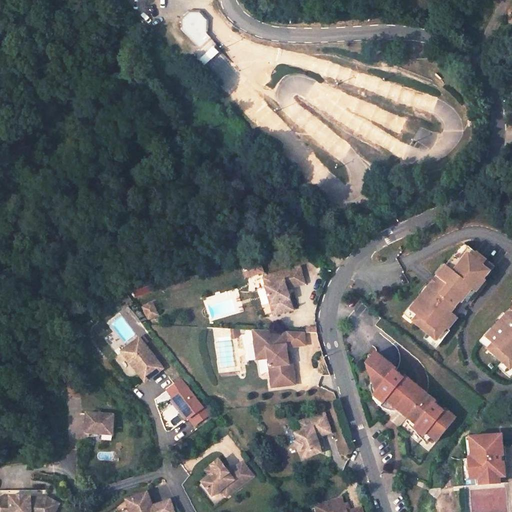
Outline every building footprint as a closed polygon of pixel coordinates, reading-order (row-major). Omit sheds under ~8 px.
[(203,33),(206,21),(201,12),(190,10),(181,15),(179,26),(197,55),(211,46),(203,33)] [(479,203),(471,209),(475,214),(483,208),(479,203)] [(452,315),(462,303),(464,305),(466,303),(470,307),(478,297),(487,286),(485,283),(495,271),(465,247),(446,271),(424,298),(406,319),(436,344),(447,331),(449,332),(456,323),(459,320),(452,315)] [(300,267),(270,274),(273,282),(264,284),(271,313),(290,309),(285,288),(304,283),(300,267)] [(270,274),(262,276),(264,284),(273,282),(270,274)] [(153,301),(140,307),(147,322),(159,316),(153,301)] [(511,312),(506,320),(483,346),(511,373),(511,372),(511,312)] [(300,334),(249,333),(251,351),(262,350),(263,361),(265,391),(288,389),(286,368),(284,368),(282,350),(285,350),(285,351),(301,350),(300,334)] [(139,341),(120,354),(143,385),(162,371),(139,341)] [(252,362),(263,361),(262,350),(251,351),(252,362)] [(387,404),(407,420),(417,428),(414,431),(423,438),(426,435),(436,444),(455,420),(444,412),(442,414),(434,407),(436,404),(426,396),(425,398),(414,389),(415,387),(375,354),(365,366),(369,369),(377,394),(374,398),(384,407),(387,404)] [(201,409),(179,380),(163,391),(186,420),(201,409)] [(107,413),(88,414),(89,440),(108,440),(107,413)] [(290,447),(295,457),(297,455),(301,462),(317,454),(311,441),(324,434),(314,415),(289,427),(293,436),(289,438),(292,446),(290,447)] [(499,462),(499,456),(501,456),(499,436),(468,438),(470,459),(467,459),(469,479),(477,478),(478,484),(498,482),(498,477),(503,476),(502,462),(499,462)] [(220,463),(211,469),(216,476),(209,481),(202,485),(211,501),(212,500),(223,493),(226,498),(253,482),(243,467),(228,477),(220,463)] [(211,469),(204,473),(209,481),(216,476),(211,469)] [(0,511),(53,511),(58,502),(46,495),(46,488),(29,489),(29,495),(9,496),(8,490),(0,490),(0,511)] [(149,495),(127,503),(130,511),(174,511),(171,501),(153,507),(149,495)] [(363,511),(359,511),(347,511),(344,501),(317,510),(317,511),(363,511)]
